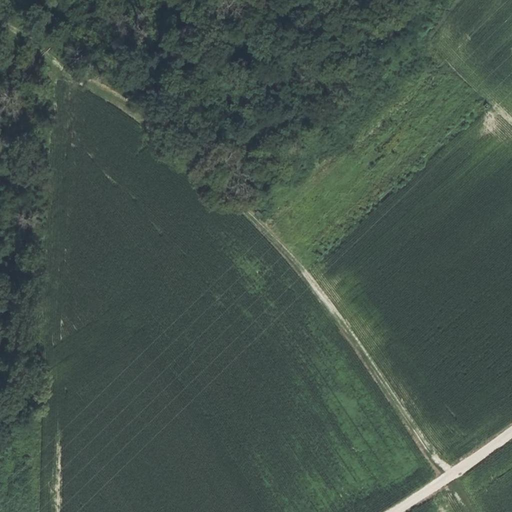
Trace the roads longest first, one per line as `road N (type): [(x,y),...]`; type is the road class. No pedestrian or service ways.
road 1 (track): [(0,26),(107,93),(259,227),(320,298),(471,511)]
road 2 (track): [(389,511),(511,433)]
